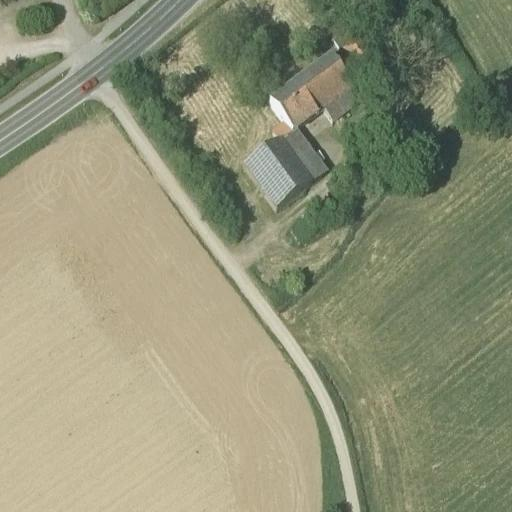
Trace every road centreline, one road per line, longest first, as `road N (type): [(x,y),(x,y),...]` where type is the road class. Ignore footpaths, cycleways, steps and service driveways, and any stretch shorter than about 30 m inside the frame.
road 1 (track): [(63,0),(97,71),(341,419),(366,511)]
road 2 (primary): [(0,140),(179,0)]
